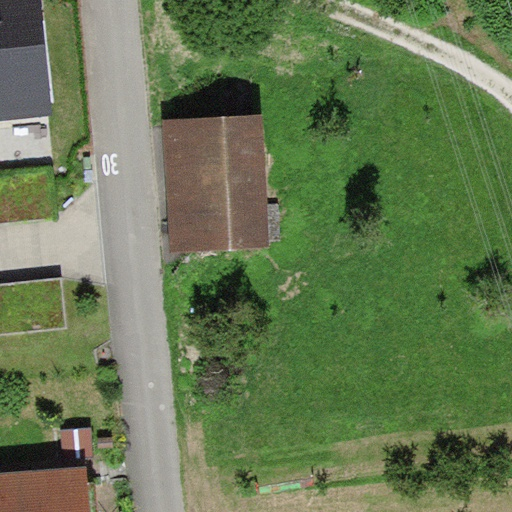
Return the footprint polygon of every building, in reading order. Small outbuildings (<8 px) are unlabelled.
[(0,0),(0,123),(54,117),(40,0),(0,0)] [(267,120),(167,123),(171,251),(271,248),(267,120)] [(50,171),(0,176),(0,223),(55,218),(50,171)] [(64,278),(0,284),(0,331),(69,325),(64,278)] [(0,511),(91,511),(89,474),(0,478),(0,511)]
